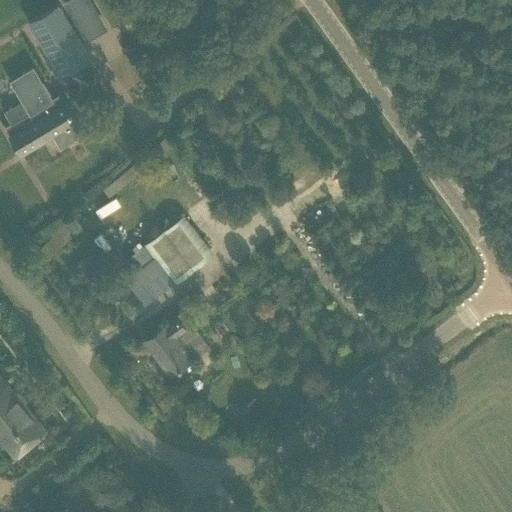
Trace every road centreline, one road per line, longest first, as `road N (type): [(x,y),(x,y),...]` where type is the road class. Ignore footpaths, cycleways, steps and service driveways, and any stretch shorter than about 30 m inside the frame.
road 1 (unclassified): [(511,285),(301,439),(239,469),(210,470),(166,456),(134,434),(0,274)]
road 2 (tertiary): [(511,281),(310,0)]
